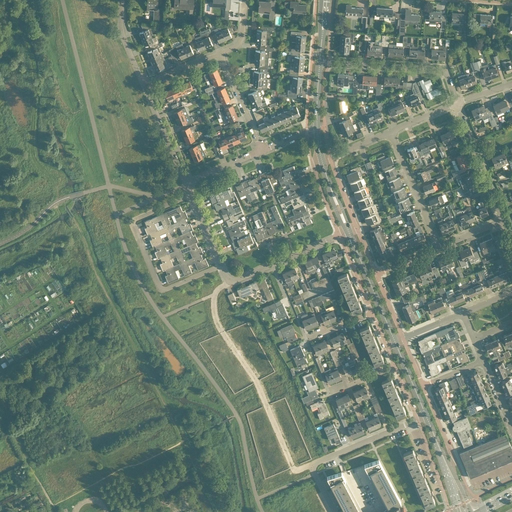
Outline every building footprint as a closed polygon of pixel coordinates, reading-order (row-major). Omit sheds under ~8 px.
[(154,10),(154,12),(153,21),(162,22),(162,8),(157,8),(157,0),(147,0),(147,9),(154,10)] [(193,8),(193,6),(193,0),(174,0),(174,7),(187,8),(187,12),(192,12),(192,8),(193,8)] [(228,21),(229,0),(212,0),(213,5),(221,6),(221,7),(225,7),(224,17),(222,17),(222,20),(228,21)] [(269,13),(274,13),(275,0),(270,0),(270,2),(270,3),(264,2),(264,1),(259,1),(259,6),(258,6),(258,10),(259,10),(259,12),(260,12),(260,11),(269,12),(269,13)] [(290,3),(290,10),(293,11),(293,12),(300,12),(300,13),(305,14),(305,12),(306,12),(306,11),(305,11),(306,5),(300,5),(298,5),(298,2),(294,2),(293,3),(290,3)] [(358,15),(358,17),(362,17),(363,8),(351,8),(351,5),(346,5),(345,14),(358,15)] [(384,17),(385,8),(377,7),(377,11),(373,11),(373,15),(376,15),(379,15),(379,19),(384,19),(384,18),(384,17)] [(392,8),(385,8),(384,17),(384,18),(389,18),(389,17),(389,16),(391,16),(390,21),(396,21),(396,18),(395,18),(395,12),(392,12),(392,8)] [(405,19),(404,23),(405,23),(418,24),(419,20),(419,19),(419,15),(411,14),(411,10),(405,9),(405,13),(405,19)] [(426,15),(425,21),(430,21),(430,23),(436,24),(436,21),(441,22),(441,12),(436,11),(436,12),(430,11),(430,15),(426,15)] [(452,18),(452,21),(452,22),(459,23),(459,29),(464,30),(464,25),(462,24),(462,23),(463,14),(457,14),(457,13),(452,13),(452,16),(451,17),(452,18)] [(491,19),(491,15),(480,14),(473,14),(473,19),(480,20),(480,22),(488,23),(487,26),(490,26),(490,23),(492,23),(493,19),(491,19)] [(226,25),(228,28),(221,31),(225,40),(232,37),(229,32),(233,30),(230,23),(226,25)] [(143,31),(140,33),(142,39),(151,35),(153,34),(150,29),(152,28),(151,26),(147,25),(141,25),(142,28),(143,27),(145,31),(143,31)] [(257,29),(256,36),(269,37),(270,37),(270,31),(270,27),(263,26),(261,26),(261,27),(263,27),(262,30),(257,29)] [(214,30),(210,31),(213,39),(217,37),(219,42),(225,40),(221,31),(220,27),(214,29),(214,30)] [(211,40),(213,39),(210,31),(201,36),(206,48),(213,45),(211,40)] [(305,36),(300,36),(300,33),(302,33),(302,32),(300,32),(296,32),(291,32),(291,35),(292,35),(296,36),(295,42),(305,43),(305,36)] [(340,40),(340,43),(340,44),(351,44),(352,45),(353,41),(351,40),(351,37),(351,36),(353,37),(355,37),(355,33),(352,32),(346,32),(346,36),(341,36),(341,40),(340,40)] [(193,34),(189,36),(191,40),(194,47),(198,45),(200,51),(206,48),(201,36),(195,38),(193,34)] [(158,43),(157,40),(155,37),(152,38),(151,35),(142,39),(145,46),(150,43),(152,46),(158,43)] [(269,44),(269,37),(256,36),(256,43),(261,44),(261,47),(269,48),(269,44)] [(191,48),(194,47),(191,40),(188,41),(190,45),(184,47),(183,47),(187,56),(194,53),(191,48)] [(374,54),(375,45),(375,42),(365,41),(364,48),(368,49),(367,54),(368,54),(368,55),(372,55),(372,54),(374,54)] [(159,48),(160,47),(163,46),(162,42),(158,43),(152,46),(153,50),(148,52),(151,58),(162,53),(161,53),(159,48)] [(304,50),(305,43),(295,42),(295,49),(291,49),(291,52),(298,53),(299,50),(304,50)] [(183,47),(184,47),(182,44),(172,48),(173,49),(175,55),(179,53),(181,59),(187,56),(183,47)] [(350,52),(351,44),(340,44),(340,52),(343,53),(343,52),(350,52)] [(389,46),(388,55),(396,56),(396,46),(396,44),(389,44),(389,46)] [(417,57),(417,50),(413,50),(413,44),(411,44),(411,47),(410,47),(409,57),(417,57)] [(438,59),(439,49),(434,48),(435,46),(432,46),(431,49),(430,49),(429,52),(431,52),(431,58),(438,59)] [(269,51),(269,48),(261,47),(261,51),(255,50),(255,57),(264,58),(268,58),(269,51)] [(422,50),(417,50),(417,57),(424,58),(425,48),(422,47),(422,50)] [(291,56),(290,63),(294,63),(303,64),(304,57),(298,57),(298,53),(291,52),(291,56)] [(153,64),(165,59),(162,53),(151,58),(153,64)] [(264,58),(255,57),(254,64),(260,65),(260,68),(268,68),(268,58),(264,58)] [(167,66),(165,59),(153,64),(156,71),(167,66)] [(480,59),(474,62),(477,71),(481,69),(482,71),(482,72),(485,79),(488,78),(488,79),(491,78),(491,77),(488,67),(487,64),(482,65),(480,59)] [(511,71),(511,70),(511,63),(510,60),(505,62),(505,61),(501,62),(503,66),(505,66),(507,72),(510,71),(511,71)] [(303,71),(303,64),(294,63),(293,70),(290,69),(289,73),(297,74),(297,70),(303,71)] [(495,76),(498,75),(494,64),(488,67),(491,77),(492,77),(495,76)] [(267,72),(268,68),(260,68),(260,71),(254,71),(253,78),(263,79),(263,78),(266,78),(267,72)] [(204,75),(207,81),(208,80),(209,80),(220,76),(217,69),(209,73),(204,75)] [(472,72),(469,73),(465,74),(466,77),(469,85),(470,85),(470,86),(472,85),(472,84),(476,83),(473,74),(472,72)] [(297,77),(297,74),(289,73),(289,77),(293,77),(292,84),(302,85),(302,78),(297,77)] [(353,82),(353,79),(353,76),(349,75),(349,74),(338,74),(337,85),(340,85),(340,87),(343,87),(343,86),(348,86),(348,82),(353,82)] [(466,77),(465,74),(458,77),(462,88),(465,86),(466,87),(468,86),(468,85),(469,85),(466,77)] [(369,89),(370,75),(366,75),(366,76),(363,75),(362,80),(358,80),(358,87),(358,88),(369,89)] [(210,87),(205,89),(206,92),(208,91),(211,90),(216,88),(215,85),(216,85),(222,82),(220,76),(212,79),(209,80),(210,84),(209,84),(210,87)] [(391,85),(392,76),(388,76),(388,77),(384,77),(384,87),(387,87),(387,84),(391,85)] [(396,77),(392,76),(391,85),(396,85),(395,88),(399,88),(402,90),(403,88),(402,88),(403,85),(402,85),(399,85),(399,78),(396,78),(396,77)] [(259,85),(259,89),(257,88),(257,89),(266,89),(267,78),(266,78),(263,78),(263,79),(253,78),(253,85),(259,85)] [(432,90),(429,85),(431,84),(429,80),(424,82),(423,79),(417,82),(419,85),(421,84),(423,89),(424,89),(422,90),(424,94),(426,93),(429,99),(434,96),(434,95),(441,93),(440,88),(432,90)] [(190,81),(183,84),(187,92),(190,90),(192,93),(194,92),(190,81)] [(187,92),(183,84),(177,87),(180,94),(182,97),(188,95),(187,92)] [(301,92),(302,85),(292,84),(292,90),(288,90),(288,94),(295,94),(295,91),(301,92)] [(177,87),(171,89),(174,97),(175,99),(181,96),(177,87)] [(216,88),(211,90),(212,93),(215,99),(227,93),(225,87),(218,90),(217,90),(216,88)] [(423,98),(418,87),(413,89),(412,89),(414,93),(411,94),(412,97),(409,99),(410,100),(413,106),(413,105),(414,106),(417,105),(417,104),(420,102),(419,99),(422,98),(423,99),(423,98)] [(174,97),(171,89),(165,92),(168,100),(168,99),(170,103),(172,102),(171,98),(174,97)] [(248,94),(251,100),(263,95),(261,90),(258,90),(250,89),(251,93),(248,94)] [(216,102),(214,103),(217,109),(218,108),(223,106),(222,103),(230,100),(227,93),(215,99),(216,102)] [(259,105),(260,107),(259,108),(260,108),(267,105),(263,95),(251,100),(254,107),(259,105)] [(340,112),(340,111),(345,111),(344,105),(347,105),(346,97),(338,96),(339,100),(336,101),(337,112),(339,111),(339,112),(340,112)] [(401,99),(398,100),(394,102),(395,105),(399,113),(402,111),(402,110),(405,109),(401,99)] [(505,100),(499,102),(503,110),(506,109),(507,111),(509,109),(505,100)] [(378,107),(372,110),(377,121),(384,118),(380,110),(384,108),(382,104),(382,102),(378,103),(379,105),(378,106),(378,107)] [(395,105),(394,102),(387,105),(391,115),(395,114),(399,113),(395,105)] [(503,110),(499,102),(493,105),(497,114),(500,113),(500,112),(503,110)] [(235,111),(232,105),(225,108),(223,106),(218,108),(222,117),(235,111)] [(484,105),(478,108),(482,117),(483,119),(483,120),(483,119),(488,117),(492,126),(496,125),(493,118),(491,111),(490,112),(491,112),(487,113),(484,105)] [(296,106),(290,109),(293,117),(294,117),(296,116),(297,117),(300,115),(296,106)] [(377,121),(372,110),(366,113),(364,107),(360,109),(366,122),(365,120),(368,119),(371,124),(377,121)] [(187,114),(186,110),(185,108),(181,109),(180,109),(174,112),(176,119),(187,114)] [(482,117),(478,108),(472,110),(477,121),(483,119),(482,117)] [(293,117),(290,109),(284,111),(287,120),(288,120),(294,118),(294,117),(293,117)] [(238,118),(235,111),(222,117),(221,117),(223,121),(222,121),(223,124),(230,121),(238,118)] [(287,120),(284,111),(278,114),(282,123),(288,120),(287,120)] [(350,116),(351,116),(350,113),(344,115),(346,120),(339,123),(342,129),(353,124),(350,116)] [(190,117),(188,114),(187,114),(176,119),(179,125),(187,122),(188,124),(194,122),(191,116),(190,117)] [(282,123),(278,114),(271,117),(275,125),(275,126),(282,123)] [(275,125),(271,117),(269,118),(267,116),(263,118),(263,119),(264,122),(258,124),(261,132),(275,126),(275,125)] [(356,130),(355,128),(353,124),(342,129),(345,135),(356,130)] [(184,136),(195,132),(194,128),(195,127),(194,125),(182,130),(184,136)] [(240,132),(237,133),(240,141),(247,138),(242,128),(239,129),(240,132)] [(456,137),(453,129),(447,132),(452,143),(452,144),(459,141),(457,136),(456,137)] [(198,138),(197,136),(199,135),(197,131),(195,132),(184,136),(187,143),(195,139),(194,139),(198,138)] [(234,132),(230,134),(231,136),(234,144),(240,141),(237,133),(235,134),(234,132)] [(452,143),(447,132),(441,135),(443,141),(444,142),(444,144),(441,145),(445,157),(447,156),(444,150),(447,149),(445,145),(452,143)] [(234,144),(231,136),(225,138),(228,146),(234,144)] [(228,146),(225,138),(221,140),(220,137),(217,138),(217,137),(214,138),(218,148),(221,146),(222,149),(228,146)] [(434,138),(426,141),(429,147),(436,144),(434,138)] [(421,150),(419,151),(421,156),(431,151),(429,147),(426,141),(419,144),(421,150)] [(203,149),(203,150),(206,148),(203,142),(189,148),(192,154),(203,149)] [(414,147),(407,149),(409,153),(408,153),(409,157),(410,157),(411,158),(415,156),(416,159),(417,159),(419,163),(423,161),(422,158),(421,156),(419,151),(416,152),(414,147)] [(206,156),(203,150),(203,149),(192,154),(195,161),(202,157),(206,156)] [(508,162),(504,153),(498,155),(503,166),(506,165),(505,163),(508,162)] [(457,157),(454,158),(456,164),(466,160),(463,154),(457,157)] [(390,163),(393,162),(391,156),(385,158),(383,155),(377,158),(379,161),(380,161),(382,166),(381,167),(383,172),(392,168),(390,163)] [(498,155),(492,158),(496,167),(499,166),(499,168),(503,166),(498,155)] [(468,166),(466,160),(456,164),(459,170),(452,173),(454,177),(460,174),(460,173),(466,170),(465,168),(468,166)] [(285,176),(278,179),(280,183),(298,174),(297,171),(294,172),(294,171),(295,171),(293,166),(294,166),(283,170),(285,176)] [(347,175),(349,179),(349,180),(352,179),(354,182),(361,179),(362,178),(361,175),(359,176),(357,170),(359,170),(357,166),(351,169),(353,172),(347,175)] [(383,172),(382,172),(384,178),(385,177),(387,182),(389,181),(396,178),(394,174),(397,172),(397,171),(395,166),(392,168),(383,172)] [(420,172),(417,173),(421,180),(427,177),(426,173),(433,170),(431,166),(426,169),(426,168),(423,169),(420,171),(420,172)] [(266,172),(262,173),(270,192),(274,190),(271,183),(276,180),(274,174),(272,171),(272,170),(272,171),(268,173),(268,174),(267,175),(266,172)] [(468,172),(460,175),(461,178),(463,183),(461,183),(462,186),(475,180),(472,174),(469,175),(468,172)] [(258,177),(254,179),(258,188),(263,186),(267,193),(270,192),(262,173),(259,175),(260,177),(259,178),(258,177)] [(298,174),(280,183),(281,186),(288,183),(291,189),(298,186),(300,185),(302,184),(301,184),(299,180),(298,180),(297,179),(300,178),(298,174)] [(396,178),(389,181),(391,187),(390,187),(392,192),(394,192),(401,189),(400,188),(399,184),(402,183),(401,181),(399,177),(396,178)] [(247,180),(244,181),(252,199),(256,198),(253,190),(258,188),(254,179),(249,181),(250,182),(249,183),(247,180)] [(366,187),(365,184),(363,184),(361,179),(354,182),(350,183),(352,188),(353,189),(356,188),(357,190),(357,191),(364,188),(366,187)] [(477,187),(475,180),(462,186),(465,192),(470,190),(472,193),(477,191),(475,188),(477,187)] [(235,186),(241,199),(247,196),(249,201),(252,199),(244,181),(241,183),(242,185),(241,186),(240,185),(236,187),(235,186)] [(432,191),(433,191),(435,190),(433,185),(436,184),(435,181),(432,182),(423,186),(426,193),(432,191)] [(283,196),(280,198),(282,203),(283,203),(303,194),(302,191),(300,192),(299,190),(300,190),(298,186),(291,189),(289,190),(291,194),(284,197),(283,196)] [(404,187),(400,188),(401,189),(394,192),(396,197),(394,198),(396,203),(398,202),(405,199),(403,194),(406,193),(406,192),(404,187)] [(215,189),(208,192),(209,192),(211,196),(212,196),(212,197),(210,198),(211,201),(230,193),(232,192),(231,189),(220,193),(218,188),(215,189)] [(371,191),(368,192),(367,193),(364,188),(357,191),(357,190),(354,192),(356,196),(356,198),(360,196),(361,199),(368,196),(370,196),(372,195),(371,191)] [(231,197),(235,195),(234,192),(232,192),(230,193),(211,201),(213,205),(214,204),(217,210),(220,209),(226,206),(229,204),(227,199),(231,197)] [(307,203),(306,203),(303,198),(305,197),(303,194),(283,203),(282,203),(280,204),(282,207),(287,205),(287,206),(295,202),(297,208),(304,205),(307,204),(307,203)] [(437,197),(436,197),(429,200),(431,207),(440,203),(440,204),(444,202),(441,195),(438,196),(437,196),(437,197)] [(370,202),(368,196),(361,199),(358,200),(360,206),(363,205),(365,208),(372,205),(373,204),(372,201),(370,202)] [(409,209),(407,205),(411,203),(410,202),(408,198),(405,199),(398,202),(400,207),(398,208),(401,213),(406,211),(410,209),(409,209)] [(483,200),(480,201),(482,207),(478,209),(479,212),(479,213),(478,213),(480,217),(481,216),(482,216),(485,215),(484,215),(488,213),(483,200)] [(226,206),(220,209),(222,213),(223,212),(224,214),(221,215),(222,218),(242,210),(240,206),(232,209),(230,204),(229,204),(226,206)] [(378,212),(377,209),(374,204),(373,204),(372,205),(365,208),(361,209),(363,214),(364,215),(367,214),(368,216),(368,217),(378,212)] [(294,215),(286,218),(288,222),(309,213),(308,210),(305,211),(305,210),(306,209),(304,205),(297,208),(299,213),(294,215)] [(180,206),(179,207),(169,211),(162,214),(168,226),(185,219),(186,219),(188,218),(186,214),(186,213),(184,214),(180,206)] [(285,229),(277,211),(277,209),(275,206),(271,207),(276,220),(271,222),(276,232),(281,229),(282,231),(285,229)] [(475,219),(470,206),(464,209),(469,222),(475,219)] [(459,216),(456,217),(459,223),(461,222),(462,224),(469,222),(464,209),(460,211),(461,212),(458,214),(459,216)] [(242,210),(222,218),(224,221),(226,220),(227,221),(226,222),(228,226),(238,222),(236,216),(243,213),(242,210)] [(409,220),(416,217),(414,211),(407,214),(406,211),(388,219),(389,223),(402,218),(402,219),(404,218),(405,221),(406,221),(409,220)] [(449,230),(444,218),(441,211),(439,212),(442,220),(438,221),(439,224),(443,233),(449,230)] [(276,232),(271,222),(267,224),(261,212),(257,213),(258,214),(258,215),(267,237),(270,236),(269,234),(276,232)] [(382,221),(378,212),(368,217),(368,216),(365,218),(367,224),(371,222),(372,225),(371,226),(375,224),(382,221)] [(309,213),(288,222),(289,225),(292,224),(292,225),(296,223),(299,228),(312,223),(312,222),(311,223),(310,218),(309,219),(308,217),(310,216),(309,213)] [(146,231),(148,235),(150,234),(168,226),(162,214),(156,217),(146,221),(145,222),(148,230),(146,231)] [(267,237),(258,215),(253,217),(258,228),(253,230),(257,239),(263,237),(264,238),(265,238),(267,237)] [(452,219),(451,216),(450,215),(444,218),(449,230),(456,227),(452,219)] [(419,222),(416,217),(409,220),(406,221),(408,227),(412,225),(412,226),(419,222)] [(193,230),(191,226),(191,225),(189,226),(186,219),(185,219),(168,226),(173,238),(191,231),(193,230)] [(228,226),(225,227),(227,231),(229,230),(230,231),(229,231),(231,236),(241,232),(238,226),(245,223),(244,221),(244,219),(238,222),(228,226)] [(383,226),(381,222),(382,221),(375,224),(377,228),(370,230),(373,237),(380,234),(383,233),(381,229),(382,229),(381,226),(383,226)] [(415,225),(413,226),(414,229),(418,228),(419,230),(419,231),(420,234),(416,235),(420,242),(426,240),(423,232),(419,223),(415,225)] [(155,232),(150,234),(153,242),(151,242),(151,243),(153,247),(155,246),(166,241),(165,239),(163,238),(162,239),(160,235),(166,232),(169,240),(173,238),(168,226),(155,232)] [(420,242),(416,235),(413,237),(409,228),(407,229),(409,235),(413,245),(420,242)] [(241,232),(231,236),(233,241),(234,240),(235,241),(232,243),(233,246),(252,238),(251,236),(250,235),(250,234),(246,236),(244,230),(241,232)] [(198,241),(197,238),(196,238),(196,237),(194,238),(191,231),(173,238),(178,250),(196,242),(196,243),(198,241)] [(383,241),(386,240),(383,233),(380,234),(373,237),(376,244),(383,241)] [(409,235),(403,238),(407,247),(413,245),(409,235)] [(252,238),(233,246),(235,249),(237,248),(237,249),(237,250),(239,254),(249,250),(250,249),(248,245),(253,242),(255,241),(253,237),(252,238)] [(156,255),(158,259),(160,258),(178,250),(173,238),(169,240),(166,241),(155,246),(158,253),(156,254),(156,255)] [(401,250),(407,247),(403,238),(399,239),(399,238),(396,239),(398,243),(401,250)] [(505,252),(499,239),(495,241),(495,242),(494,242),(492,238),(486,241),(489,250),(490,250),(496,247),(499,254),(505,252)] [(386,248),(383,242),(386,240),(383,241),(376,244),(379,251),(386,248)] [(489,250),(486,241),(480,243),(482,248),(481,248),(482,250),(483,250),(484,252),(485,254),(490,252),(490,250),(489,250)] [(203,253),(202,250),(201,249),(199,250),(196,243),(196,242),(178,250),(183,262),(201,254),(203,253)] [(392,254),(392,253),(391,251),(389,247),(386,248),(379,251),(382,258),(389,255),(392,254)] [(470,247),(465,249),(469,259),(469,261),(470,260),(471,263),(474,262),(473,259),(479,256),(477,251),(473,253),(470,247)] [(334,249),(328,251),(332,259),(335,258),(335,259),(338,258),(342,256),(341,253),(337,255),(334,249)] [(462,257),(458,259),(460,263),(462,267),(467,265),(465,261),(469,259),(465,249),(460,252),(462,257)] [(162,267),(161,267),(163,271),(165,270),(183,262),(178,250),(160,258),(163,265),(161,266),(162,267)] [(332,259),(328,251),(322,254),(326,263),(329,262),(330,264),(333,262),(332,259)] [(204,262),(201,254),(183,262),(189,274),(192,273),(189,265),(195,262),(198,270),(208,266),(208,265),(209,265),(207,262),(206,261),(204,262)] [(451,255),(444,258),(450,271),(452,270),(451,266),(454,264),(451,255)] [(317,256),(311,259),(315,268),(321,266),(320,263),(317,256)] [(502,261),(507,259),(506,256),(501,258),(494,261),(496,264),(502,261)] [(450,271),(444,258),(438,260),(442,269),(446,268),(448,272),(450,277),(452,276),(450,271)] [(314,267),(311,259),(305,261),(308,268),(305,269),(307,274),(316,271),(314,267)] [(511,269),(511,268),(507,259),(502,261),(505,269),(502,270),(503,273),(500,274),(503,282),(510,280),(508,276),(510,275),(510,276),(511,274),(511,269)] [(185,276),(189,274),(183,262),(165,270),(169,277),(166,278),(167,279),(168,283),(179,278),(175,271),(181,268),(185,276)] [(430,264),(424,266),(430,281),(431,283),(433,282),(430,274),(434,272),(436,278),(440,276),(435,266),(433,267),(434,269),(432,270),(430,264)] [(430,281),(424,266),(423,265),(418,268),(419,269),(418,269),(420,274),(415,276),(417,281),(418,283),(421,281),(422,282),(421,280),(422,280),(426,278),(428,282),(430,281)] [(295,268),(289,270),(292,279),(296,278),(296,279),(299,278),(295,268)] [(497,285),(493,276),(492,273),(489,275),(489,274),(486,276),(483,269),(480,271),(482,276),(485,283),(486,285),(489,284),(491,288),(497,285)] [(294,283),(292,279),(289,270),(283,273),(288,285),(294,283)] [(500,274),(498,270),(495,272),(497,275),(494,277),(493,275),(493,276),(497,285),(503,282),(500,274)] [(353,282),(351,280),(350,280),(347,273),(338,277),(337,277),(339,280),(345,294),(354,290),(352,284),(351,283),(353,282)] [(395,288),(417,279),(416,279),(414,273),(410,275),(411,279),(403,282),(401,279),(392,282),(395,288)] [(237,290),(237,291),(238,291),(240,296),(240,297),(245,295),(244,293),(251,290),(252,292),(256,293),(256,291),(256,290),(256,289),(262,286),(264,292),(263,295),(266,296),(268,301),(273,299),(264,278),(256,282),(256,281),(237,290)] [(413,281),(395,288),(397,294),(401,293),(402,295),(404,302),(408,301),(412,299),(409,291),(407,292),(405,287),(414,283),(413,281)] [(481,283),(480,281),(477,282),(473,283),(473,284),(477,293),(484,290),(481,284),(481,283)] [(477,293),(473,284),(466,286),(465,284),(462,285),(463,288),(464,290),(467,289),(470,296),(477,293)] [(461,291),(464,290),(463,288),(462,285),(459,286),(460,289),(454,292),(458,301),(464,299),(461,291)] [(362,308),(359,302),(359,301),(360,300),(359,297),(357,298),(354,290),(345,294),(350,307),(352,312),(362,308)] [(458,301),(454,292),(447,295),(448,297),(448,298),(450,304),(458,301)] [(233,293),(228,295),(231,303),(236,301),(233,293)] [(439,311),(434,300),(430,301),(427,303),(427,301),(426,301),(424,296),(423,294),(420,296),(422,300),(423,303),(425,306),(424,307),(425,309),(426,309),(425,309),(425,308),(429,306),(429,307),(431,312),(434,311),(435,312),(439,311)] [(442,300),(441,297),(438,298),(435,299),(434,300),(439,311),(443,309),(442,308),(445,307),(442,300)] [(408,304),(402,307),(406,314),(416,310),(414,306),(413,303),(415,302),(413,298),(412,299),(408,301),(410,304),(408,304)] [(275,302),(262,308),(264,312),(272,309),(273,312),(275,311),(277,315),(276,315),(277,316),(278,318),(278,319),(287,315),(283,304),(277,306),(275,302)] [(325,309),(327,313),(331,321),(337,319),(333,309),(334,309),(333,306),(325,309)] [(327,313),(326,310),(320,313),(325,324),(331,321),(327,313)] [(419,317),(418,314),(416,310),(406,314),(409,322),(419,317)] [(307,313),(301,316),(306,328),(312,326),(308,315),(307,313)] [(314,313),(308,315),(312,326),(318,323),(314,313)] [(281,329),(277,331),(280,338),(286,335),(288,342),(297,338),(293,330),(294,330),(292,324),(281,329)] [(362,335),(367,347),(376,343),(374,337),(373,335),(374,335),(373,332),(372,333),(369,325),(359,329),(362,335)] [(447,328),(435,333),(437,337),(436,337),(438,341),(440,340),(438,337),(448,333),(450,338),(447,340),(448,342),(459,337),(459,338),(460,337),(458,333),(457,334),(456,332),(455,329),(455,328),(454,326),(447,328)] [(242,329),(234,334),(238,338),(236,339),(239,343),(245,339),(247,341),(252,338),(250,335),(247,337),(242,329)] [(345,340),(343,333),(337,335),(340,344),(343,342),(344,344),(346,343),(347,342),(345,340)] [(429,347),(427,341),(436,337),(437,337),(435,333),(424,337),(424,338),(418,341),(419,343),(418,343),(419,344),(421,349),(420,349),(421,353),(423,353),(423,352),(433,348),(432,346),(429,347)] [(511,340),(509,334),(506,335),(504,336),(503,336),(506,344),(510,343),(511,346),(511,340)] [(337,335),(331,338),(335,348),(341,346),(340,344),(337,335)] [(249,344),(244,347),(250,357),(258,351),(252,342),(255,340),(254,337),(252,338),(247,341),(249,344)] [(442,344),(441,345),(442,349),(441,349),(443,353),(445,352),(444,349),(450,347),(450,346),(451,345),(454,353),(463,349),(465,349),(463,345),(462,345),(461,343),(460,340),(460,339),(459,339),(459,338),(459,337),(448,342),(442,344)] [(208,345),(207,346),(209,349),(210,350),(214,347),(216,350),(213,352),(217,358),(217,357),(218,358),(220,356),(225,353),(221,348),(219,346),(220,346),(215,339),(208,344),(208,345)] [(497,348),(500,347),(496,339),(496,340),(495,339),(493,340),(494,340),(491,342),(497,356),(500,354),(498,351),(498,352),(497,348)] [(325,340),(319,343),(323,353),(329,350),(325,340)] [(497,356),(491,342),(488,343),(488,342),(486,343),(486,344),(485,344),(485,345),(484,346),(486,349),(487,349),(488,352),(492,350),(494,357),(497,356)] [(319,343),(313,345),(317,355),(320,354),(321,355),(324,354),(323,353),(319,343)] [(379,350),(376,343),(367,347),(371,357),(374,365),(384,361),(381,354),(381,353),(382,353),(381,350),(379,350)] [(290,349),(293,356),(295,355),(297,359),(294,360),(296,363),(299,362),(301,365),(300,365),(302,368),(304,367),(307,366),(306,363),(308,362),(305,357),(304,358),(303,356),(305,355),(300,345),(290,349)] [(433,348),(423,352),(423,353),(423,354),(423,355),(424,356),(425,358),(426,360),(425,361),(426,365),(427,364),(434,361),(431,354),(432,353),(441,349),(442,349),(441,345),(439,345),(433,348)] [(468,356),(467,357),(465,352),(465,351),(464,351),(463,349),(453,353),(447,356),(445,356),(447,360),(446,361),(448,365),(450,364),(448,360),(458,356),(462,363),(469,360),(469,361),(470,361),(468,356)] [(262,355),(254,360),(255,362),(254,362),(256,365),(260,370),(267,365),(266,363),(267,362),(262,355)] [(440,372),(437,365),(446,361),(447,360),(445,356),(444,357),(434,361),(427,364),(428,366),(428,367),(429,367),(431,372),(430,372),(431,377),(432,376),(431,376),(440,372)] [(229,358),(219,365),(221,369),(223,367),(227,373),(235,368),(229,358)] [(354,360),(348,363),(349,364),(352,373),(358,370),(354,360)] [(494,366),(497,372),(505,368),(503,362),(498,364),(495,365),(496,365),(494,366)] [(352,373),(349,364),(346,366),(345,364),(342,366),(346,375),(352,373)] [(511,365),(508,367),(505,368),(497,372),(499,377),(501,377),(503,376),(507,374),(510,372),(509,369),(511,368),(511,365)] [(337,367),(330,370),(331,372),(335,380),(341,378),(337,367)] [(312,372),(303,376),(307,384),(309,388),(308,388),(310,391),(307,392),(308,395),(316,392),(314,388),(318,387),(312,372)] [(335,380),(331,372),(328,373),(328,372),(325,373),(329,383),(335,380)] [(469,375),(471,382),(480,378),(477,372),(476,372),(473,373),(474,373),(469,375)] [(236,375),(229,380),(231,383),(232,384),(233,385),(234,384),(237,388),(237,389),(239,389),(239,388),(240,387),(240,386),(246,382),(240,374),(239,374),(239,373),(238,373),(238,374),(236,374),(237,375),(236,375)] [(396,387),(395,384),(394,385),(391,377),(381,381),(384,387),(389,399),(398,395),(396,389),(395,388),(396,387)] [(482,384),(480,378),(471,382),(467,383),(469,387),(470,386),(471,389),(472,388),(482,384)] [(504,388),(511,384),(511,382),(511,383),(510,379),(505,381),(505,380),(502,381),(503,382),(501,382),(504,388)] [(446,392),(444,387),(446,386),(444,382),(440,384),(439,385),(440,387),(439,388),(438,387),(436,388),(436,389),(435,390),(437,396),(446,392)] [(485,390),(482,384),(472,388),(475,394),(477,394),(480,392),(480,394),(484,392),(483,391),(485,390)] [(365,387),(359,389),(363,397),(366,396),(367,398),(369,396),(365,387)] [(363,397),(359,389),(353,392),(358,401),(360,400),(360,399),(363,397)] [(488,397),(485,390),(483,391),(484,392),(480,394),(480,392),(477,394),(475,395),(477,399),(476,400),(477,402),(480,401),(488,397)] [(446,392),(437,396),(440,402),(448,398),(446,392)] [(352,405),(348,394),(342,397),(346,407),(352,405)] [(406,413),(403,407),(402,405),(404,405),(403,402),(401,402),(398,395),(389,399),(394,412),(396,417),(406,413)] [(342,397),(336,399),(341,410),(346,407),(342,397)] [(488,405),(491,403),(488,397),(480,401),(477,402),(471,404),(467,406),(469,412),(471,415),(476,413),(475,410),(473,407),(481,404),(483,410),(489,407),(488,405)] [(451,405),(448,398),(440,402),(443,409),(445,408),(444,407),(448,405),(448,407),(451,405)] [(329,413),(325,403),(324,404),(324,403),(324,402),(323,399),(317,401),(318,402),(310,405),(312,409),(318,406),(321,412),(317,413),(320,419),(323,418),(322,416),(329,413)] [(283,402),(276,405),(282,420),(283,419),(283,420),(287,419),(286,418),(289,417),(283,402)] [(445,408),(443,409),(446,415),(454,412),(451,405),(448,407),(448,405),(444,407),(445,408)] [(255,418),(252,419),(254,425),(253,425),(256,431),(265,427),(265,425),(263,421),(259,412),(254,415),(255,418)] [(457,418),(454,412),(446,415),(448,421),(457,418)] [(381,424),(377,415),(374,416),(375,417),(372,419),(375,427),(381,424)] [(468,437),(465,430),(471,428),(466,417),(465,417),(458,420),(454,422),(453,422),(453,423),(454,422),(455,424),(454,424),(454,425),(453,425),(453,426),(452,427),(452,428),(452,429),(453,430),(454,431),(455,431),(456,431),(457,431),(458,431),(459,433),(458,433),(458,434),(459,433),(460,435),(459,436),(460,436),(460,438),(461,438),(461,440),(463,447),(468,445),(472,444),(469,436),(468,437)] [(375,427),(372,419),(369,420),(368,419),(365,420),(369,429),(375,427)] [(292,422),(285,425),(285,427),(285,428),(287,431),(286,431),(287,431),(287,432),(291,439),(291,440),(295,438),(294,435),(297,434),(292,422)] [(357,425),(354,426),(358,435),(364,432),(360,422),(357,424),(357,425)] [(333,436),(336,444),(341,441),(333,424),(324,428),(328,437),(329,440),(330,439),(329,438),(333,436)] [(358,435),(354,426),(351,427),(351,426),(348,427),(352,437),(358,435)] [(266,431),(254,436),(256,441),(257,441),(259,440),(260,444),(262,447),(266,445),(266,446),(267,445),(267,446),(269,449),(270,449),(273,448),(274,447),(273,444),(272,443),(269,435),(268,435),(266,431)] [(511,459),(511,448),(506,433),(459,453),(470,477),(484,471),(485,473),(487,472),(486,471),(511,459)] [(301,442),(293,445),(298,457),(301,456),(302,459),(307,457),(301,442)] [(417,460),(418,459),(417,456),(416,457),(412,449),(407,451),(405,452),(403,453),(411,471),(420,467),(417,460)] [(274,452),(260,458),(262,464),(268,461),(269,461),(272,467),(275,466),(276,467),(277,470),(278,469),(282,468),(281,466),(282,465),(280,462),(278,458),(277,458),(274,452)] [(360,511),(342,477),(343,477),(345,480),(345,479),(342,472),(327,477),(345,511),(406,511),(403,506),(400,502),(401,502),(379,460),(378,460),(364,465),(370,475),(369,472),(370,471),(391,511),(360,511)] [(424,477),(426,477),(424,474),(423,474),(420,467),(411,471),(418,489),(427,485),(424,477)] [(433,494),(432,491),(431,492),(427,485),(418,489),(426,506),(435,502),(432,495),(433,494)]
